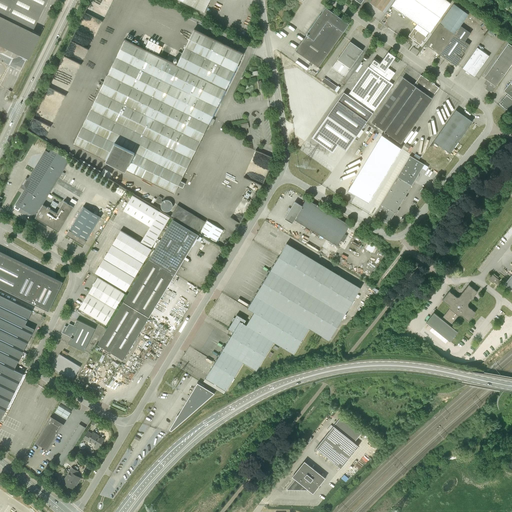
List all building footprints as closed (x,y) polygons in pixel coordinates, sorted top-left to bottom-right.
[(0,0),(0,45),(27,59),(39,35),(31,31),(46,0),(0,0)] [(179,0),(204,12),(209,0),(179,0)] [(371,0),(370,3),(382,12),(390,0),(371,0)] [(430,33),(449,6),(451,3),(446,0),(395,0),(391,5),(430,33)] [(440,55),(451,62),(456,66),(462,58),(461,57),(470,45),(465,41),(471,33),(460,26),(469,14),(454,4),(440,23),(455,34),(440,55)] [(307,35),(296,51),(318,67),(349,24),(325,7),(306,35),(307,35)] [(425,44),(440,55),(455,34),(440,23),(425,44)] [(415,41),(421,45),(427,37),(414,28),(409,36),(412,38),(413,37),(416,39),(415,41)] [(125,39),(73,144),(174,193),(243,53),(194,29),(177,65),(125,39)] [(350,41),(337,59),(350,68),(362,52),(363,50),(350,41)] [(511,45),(508,43),(492,66),(484,78),(487,80),(485,84),(488,86),(486,89),(491,93),(496,87),(511,64),(511,45)] [(489,56),(477,47),(462,68),(474,77),(489,56)] [(368,66),(348,95),(344,92),(338,101),(367,121),(393,84),(389,81),(395,73),(378,61),(372,69),(368,66)] [(414,85),(403,77),(371,122),(401,143),(433,98),(432,98),(439,88),(421,75),(414,85)] [(330,104),(337,94),(318,80),(311,91),(330,104)] [(506,95),(499,104),(509,112),(508,113),(511,108),(511,80),(504,90),(508,94),(507,95),(506,95)] [(470,126),(469,119),(456,110),(433,141),(450,153),(470,126)] [(249,128),(248,123),(241,124),(243,135),(248,134),(247,129),(249,128)] [(368,142),(370,139),(373,141),(377,135),(371,131),(365,140),(368,142)] [(358,196),(369,203),(387,172),(402,148),(391,141),(381,134),(365,162),(348,190),(358,196)] [(36,216),(43,205),(69,160),(52,150),(47,158),(46,158),(43,156),(30,180),(31,184),(27,189),(17,204),(33,214),(36,216)] [(374,215),(389,223),(424,164),(410,156),(374,215)] [(104,167),(101,173),(109,177),(112,171),(104,167)] [(123,210),(150,227),(140,242),(118,229),(92,271),(125,292),(151,249),(150,249),(170,217),(132,195),(123,210)] [(350,225),(307,199),(302,206),(295,202),(285,218),(292,223),(294,220),(313,231),(311,234),(314,236),(316,233),(337,246),(350,225)] [(43,205),(36,216),(35,217),(59,232),(66,219),(74,207),(64,201),(57,213),(43,205)] [(176,205),(170,216),(199,232),(205,221),(176,205)] [(66,235),(84,245),(101,217),(83,206),(66,235)] [(149,259),(174,275),(198,235),(173,219),(149,259)] [(199,233),(215,243),(223,230),(207,221),(199,233)] [(322,336),(329,340),(361,288),(287,243),(247,308),(254,312),(246,325),(244,323),(246,320),(237,315),(228,329),(233,332),(206,378),(226,390),(243,362),(256,370),(274,342),(294,354),(309,327),(322,336)] [(0,253),(0,287),(48,311),(60,289),(57,288),(60,283),(0,253)] [(123,302),(149,318),(158,302),(174,275),(149,259),(123,302)] [(497,284),(500,280),(497,278),(498,277),(497,277),(495,275),(494,273),(493,275),(492,274),(491,276),(490,276),(490,277),(489,278),(489,279),(489,280),(490,281),(492,283),(493,284),(494,282),(497,284)] [(97,278),(79,309),(105,326),(124,295),(97,278)] [(434,313),(426,323),(450,342),(457,332),(450,326),(458,316),(461,315),(468,321),(475,312),(468,306),(468,304),(477,292),(468,285),(459,297),(456,297),(449,291),(442,300),(449,306),(449,309),(441,319),(434,313)] [(0,418),(1,419),(23,374),(5,365),(32,311),(0,295),(0,418)] [(117,310),(125,298),(123,297),(115,309),(117,310)] [(149,318),(123,302),(97,344),(123,360),(149,318)] [(68,343),(84,351),(95,328),(77,319),(74,325),(73,325),(69,326),(68,326),(67,327),(65,326),(62,333),(71,337),(68,343)] [(59,354),(51,367),(72,380),(80,367),(59,354)] [(173,428),(213,394),(197,383),(171,426),(173,428)] [(60,404),(56,411),(67,418),(71,412),(60,404)] [(50,416),(35,442),(48,450),(53,442),(64,424),(50,416)] [(341,468),(359,446),(354,442),(362,432),(342,416),(316,448),(341,468)] [(85,428),(79,424),(56,462),(62,466),(85,428)] [(88,432),(84,438),(88,441),(89,439),(100,446),(104,439),(98,435),(97,437),(92,433),(92,434),(88,432)] [(50,458),(32,447),(25,459),(43,470),(50,458)] [(68,471),(69,473),(66,477),(69,478),(65,484),(74,489),(77,483),(75,482),(79,477),(75,475),(78,471),(72,468),(72,467),(71,467),(70,467),(73,462),(68,459),(64,465),(69,468),(68,471)] [(306,466),(303,464),(295,474),(298,476),(287,490),(310,490),(313,487),(315,490),(323,480),(321,477),(322,476),(307,464),(306,466)]
